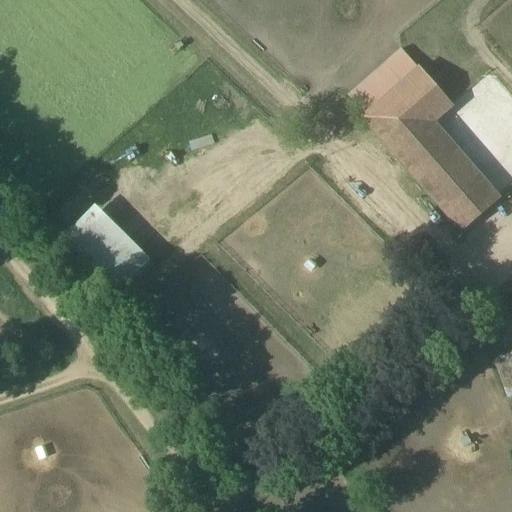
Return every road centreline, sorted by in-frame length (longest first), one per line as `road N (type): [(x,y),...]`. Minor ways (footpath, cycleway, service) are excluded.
road 1 (track): [(100,356),(135,391),(211,511)]
road 2 (track): [(0,254),(100,356)]
